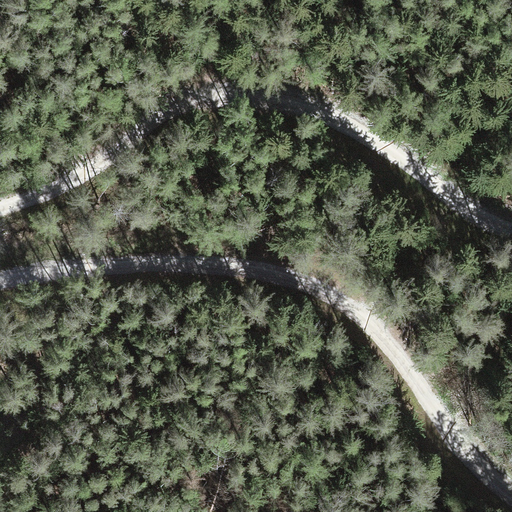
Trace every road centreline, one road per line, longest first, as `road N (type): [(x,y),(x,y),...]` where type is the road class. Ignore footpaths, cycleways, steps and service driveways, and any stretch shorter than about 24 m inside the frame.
road 1 (track): [(511,497),(439,429),(362,319),(301,285),(233,270),(91,269),(0,283)]
road 2 (track): [(0,212),(95,174),(195,108),(240,101),(291,112),(511,241)]
